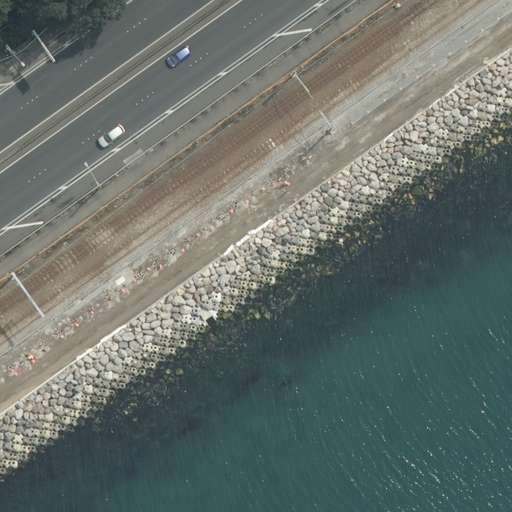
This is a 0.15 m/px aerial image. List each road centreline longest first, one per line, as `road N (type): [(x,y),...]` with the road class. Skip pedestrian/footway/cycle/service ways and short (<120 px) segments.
road 1 (trunk): [(292,0),(0,211)]
road 2 (trunk): [(0,159),(223,0)]
